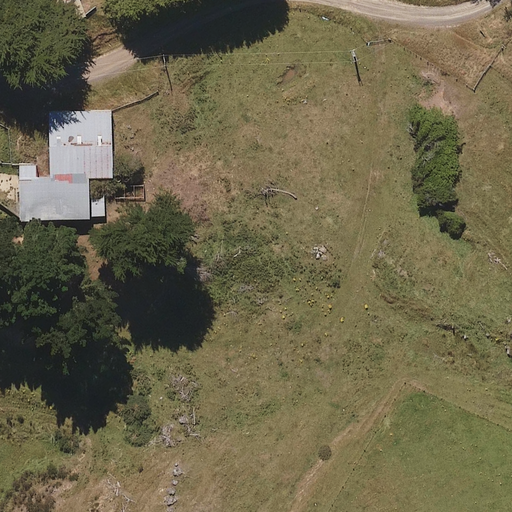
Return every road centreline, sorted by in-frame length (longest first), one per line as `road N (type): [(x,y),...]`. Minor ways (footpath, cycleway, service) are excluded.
road 1 (residential): [(0,67),(41,78),(76,76),(254,0)]
road 2 (residential): [(344,0),(433,17),(492,0)]
